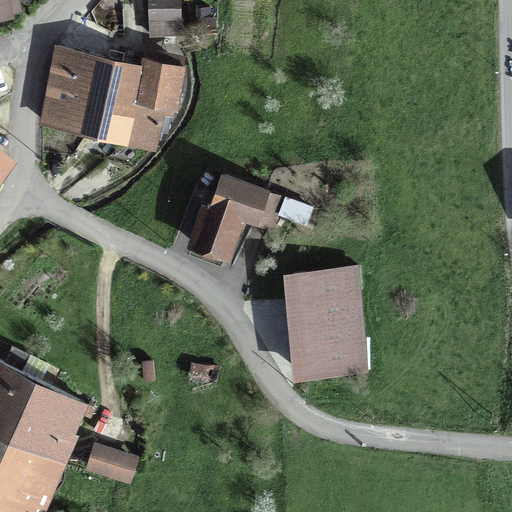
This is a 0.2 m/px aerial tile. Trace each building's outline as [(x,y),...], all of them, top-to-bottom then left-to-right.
[(0,0),(0,17),(11,16),(7,0),(0,0)] [(177,16),(179,16),(179,0),(149,0),(149,16),(177,16)] [(177,16),(149,16),(150,34),(177,34),(177,16)] [(141,64),(57,44),(43,119),(123,140),(141,64)] [(141,64),(123,140),(153,147),(157,130),(167,132),(173,108),(182,65),(143,56),(141,64)] [(281,196),(222,174),(211,207),(238,216),(270,227),(281,196)] [(225,254),(238,216),(211,207),(201,203),(198,212),(202,214),(192,242),(225,254)] [(352,267),(292,273),(301,373),(361,367),(352,267)] [(0,358),(0,431),(51,454),(60,434),(68,437),(79,411),(89,415),(94,406),(20,369),(23,363),(22,361),(14,357),(11,358),(9,363),(0,358)] [(0,502),(25,511),(51,454),(0,431),(0,502)]
